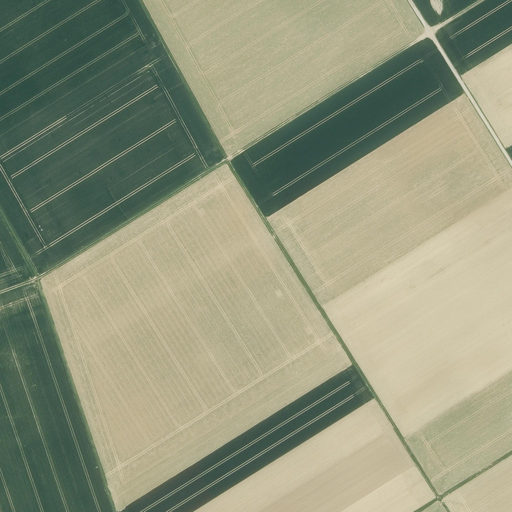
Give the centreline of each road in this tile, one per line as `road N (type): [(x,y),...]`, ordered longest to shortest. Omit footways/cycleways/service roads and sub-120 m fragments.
road 1 (track): [(140,0),(281,248),(447,511)]
road 2 (track): [(482,0),(44,275),(0,292)]
road 3 (track): [(0,212),(36,279),(116,511)]
road 4 (track): [(409,0),(511,163)]
road 5 (track): [(50,511),(0,362)]
